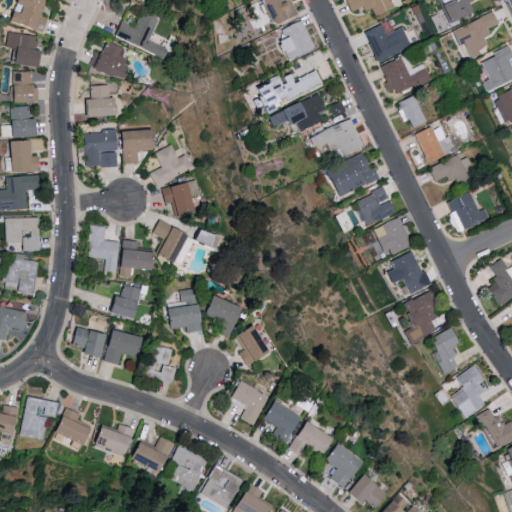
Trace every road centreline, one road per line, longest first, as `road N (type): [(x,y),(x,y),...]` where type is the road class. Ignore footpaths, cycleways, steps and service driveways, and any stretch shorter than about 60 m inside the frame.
road 1 (residential): [(511,377),(463,301),(317,0)]
road 2 (residential): [(42,355),(68,281),(61,107),(90,0)]
road 3 (residential): [(321,511),(238,449),(186,421),(92,391),(42,355)]
